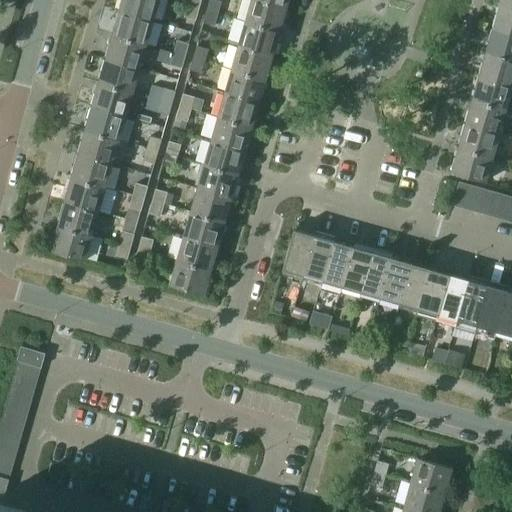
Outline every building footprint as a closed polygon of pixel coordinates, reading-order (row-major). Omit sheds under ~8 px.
[(122,0),(120,10),(154,20),(159,0),(122,0)] [(218,0),(209,0),(207,10),(219,13),(222,1),(218,0)] [(264,0),(251,0),(246,21),(280,30),(287,7),(264,0)] [(511,6),(500,3),(493,27),(511,32),(511,6)] [(199,7),(188,4),(185,16),(196,19),(199,7)] [(120,10),(113,34),(147,44),(154,20),(120,10)] [(219,13),(207,10),(204,22),(215,25),(219,13)] [(246,21),(239,44),(273,54),(280,30),(246,21)] [(511,32),(493,27),(486,51),(511,58),(511,32)] [(113,34),(106,58),(141,68),(147,44),(113,34)] [(178,40),(174,52),(186,55),(189,43),(178,40)] [(239,44),(232,68),(267,78),(273,54),(239,44)] [(197,46),(194,57),(205,60),(208,49),(197,46)] [(511,58),(486,51),(479,75),(511,84),(511,58)] [(186,55),(174,52),(171,64),(182,67),(186,55)] [(205,60),(194,57),(190,69),(202,73),(205,60)] [(106,58),(99,82),(134,92),(141,68),(106,58)] [(232,68),(225,92),(260,102),(267,78),(232,68)] [(511,84),(479,75),(473,99),(507,109),(511,91),(511,84)] [(99,82),(92,106),(127,115),(134,92),(99,82)] [(164,87),(161,99),(172,103),(176,91),(164,87)] [(225,92),(218,116),(253,126),(260,102),(225,92)] [(183,93),(180,105),(191,108),(195,96),(183,93)] [(172,103),(161,99),(157,111),(169,115),(172,103)] [(473,99),(466,123),(500,133),(507,109),(473,99)] [(191,108),(180,105),(177,117),(188,120),(191,108)] [(92,106),(85,129),(120,139),(127,115),(92,106)] [(140,114),(139,118),(152,122),(153,118),(140,114)] [(218,116),(212,140),(246,150),(253,126),(218,116)] [(466,123),(459,147),(494,156),(500,133),(466,123)] [(85,129),(79,153),(113,163),(120,139),(85,129)] [(150,135),(147,147),(159,150),(162,139),(150,135)] [(212,140),(205,164),(239,174),(246,150),(212,140)] [(170,141),(166,153),(178,156),(181,144),(170,141)] [(159,150),(147,147),(144,159),(155,163),(159,150)] [(494,156),(459,147),(452,171),(487,181),(494,156)] [(79,153),(72,177),(106,187),(113,163),(79,153)] [(178,156),(166,153),(163,165),(174,168),(178,156)] [(205,164),(198,187),(232,197),(239,174),(205,164)] [(72,177),(65,201),(100,211),(106,187),(72,177)] [(453,204),(464,208),(471,185),(460,181),(453,204)] [(137,183),(134,195),(145,198),(148,186),(137,183)] [(464,208),(475,211),(482,188),(471,185),(464,208)] [(198,187),(191,211),(226,221),(232,197),(198,187)] [(475,211),(487,214),(493,191),(482,188),(475,211)] [(156,189),(153,200),(164,204),(167,192),(156,189)] [(487,214),(498,217),(504,194),(493,191),(487,214)] [(498,217),(509,220),(511,209),(511,196),(504,194),(498,217)] [(145,198),(134,195),(130,207),(141,210),(145,198)] [(164,204),(153,200),(149,212),(161,216),(164,204)] [(65,201),(58,225),(93,235),(100,211),(65,201)] [(191,211),(184,235),(219,245),(226,221),(191,211)] [(93,235),(58,225),(51,249),(86,259),(93,235)] [(283,269),(304,275),(316,235),(295,228),(283,269)] [(123,230),(120,242),(131,246),(135,234),(123,230)] [(184,235),(177,259),(212,269),(219,245),(184,235)] [(304,275),(323,280),(335,240),(316,235),(304,275)] [(142,236),(139,248),(150,251),(154,239),(142,236)] [(340,295),(343,286),(354,246),(335,240),(323,280),(321,289),(340,295)] [(131,246),(120,242),(116,254),(128,258),(131,246)] [(343,286),(362,291),(373,251),(354,246),(343,286)] [(150,251),(139,248),(136,260),(147,263),(150,251)] [(362,291),(381,297),(393,257),(373,251),(362,291)] [(381,297),(400,302),(412,262),(393,257),(381,297)] [(212,269),(177,259),(170,283),(205,293),(212,269)] [(400,302),(420,308),(431,268),(412,262),(400,302)] [(417,316),(437,321),(450,273),(431,268),(420,308),(417,316)] [(437,321),(456,327),(470,279),(450,273),(437,321)] [(475,334),(475,332),(489,284),(470,279),(456,327),(455,328),(475,334)] [(494,338),(497,330),(508,290),(489,284),(475,332),(494,338)] [(497,330),(511,334),(511,290),(508,290),(497,330)] [(276,301),(273,311),(281,314),(285,304),(276,301)] [(307,321),(310,311),(295,307),(292,317),(307,321)] [(314,312),(311,324),(329,329),(332,317),(314,312)] [(423,356),(427,346),(411,341),(408,351),(423,356)] [(18,360),(19,360),(42,367),(46,353),(22,346),(18,360)] [(437,346),(433,358),(445,361),(449,349),(437,346)] [(450,348),(446,362),(462,366),(466,352),(450,348)] [(19,360),(16,371),(39,378),(42,367),(19,360)] [(16,371),(13,383),(35,389),(39,378),(16,371)] [(13,383),(9,394),(32,400),(35,389),(13,383)] [(9,394),(6,405),(29,411),(32,400),(9,394)] [(6,405),(3,416),(26,423),(29,411),(6,405)] [(3,416),(0,426),(0,427),(23,434),(26,423),(3,416)] [(0,427),(0,439),(20,445),(23,434),(0,427)] [(0,439),(0,451),(16,456),(20,445),(0,439)] [(0,451),(0,463),(13,467),(16,456),(0,451)] [(418,458),(411,482),(446,492),(453,468),(418,458)] [(378,460),(375,472),(386,475),(389,463),(378,460)] [(0,463),(0,475),(10,478),(13,467),(0,463)] [(386,475),(375,472),(371,484),(383,487),(386,475)] [(10,478),(0,475),(0,491),(6,493),(10,478)] [(411,482),(404,506),(424,511),(439,511),(446,492),(411,482)]
